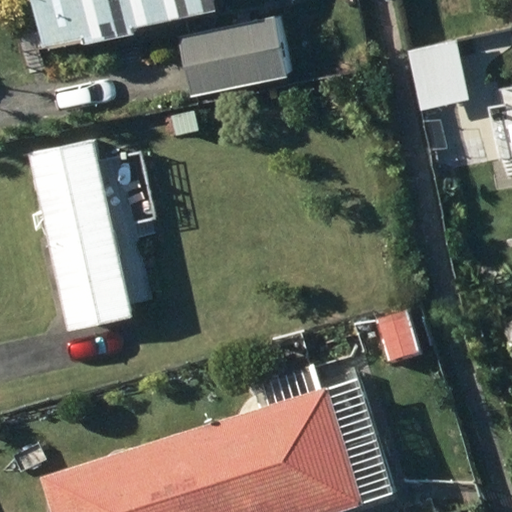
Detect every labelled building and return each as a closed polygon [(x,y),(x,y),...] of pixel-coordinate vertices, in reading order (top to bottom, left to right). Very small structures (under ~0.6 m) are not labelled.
[(63,0),(70,37),(107,30),(109,36),(162,26),(161,19),(245,3),(244,0),(63,0)] [(292,12),(192,32),(203,92),(208,91),(210,102),(242,95),(240,84),(303,72),(292,12)] [(447,41),(419,48),(437,115),(458,109),(449,76),(456,75),(447,41)] [(204,107),(179,115),(184,133),(210,125),(204,107)] [(150,313),(110,133),(44,148),(84,327),(150,313)] [(420,312),(385,323),(398,364),(433,353),(420,312)] [(377,511),(343,396),(60,479),(69,511),(377,511)]
